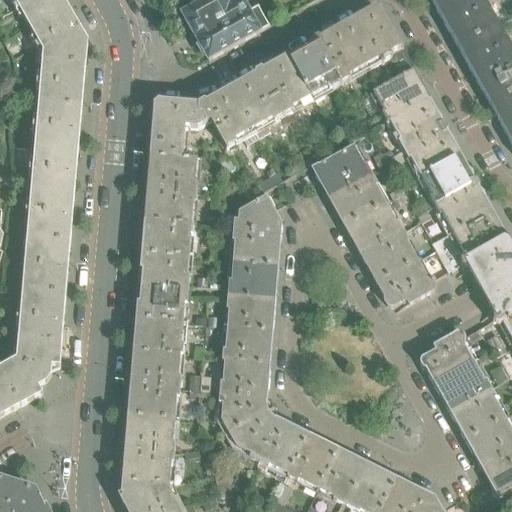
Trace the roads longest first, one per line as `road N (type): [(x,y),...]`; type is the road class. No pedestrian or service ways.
road 1 (tertiary): [(92,421),(122,84)]
road 2 (residential): [(289,382),(308,411),(410,463),(434,466),(438,449),(390,350)]
road 3 (residential): [(390,350),(330,245),(315,244),(299,253),(289,382)]
road 4 (residential): [(122,84),(199,87),(351,0)]
road 5 (residential): [(511,198),(400,0)]
road 6 (residential): [(390,350),(511,282)]
